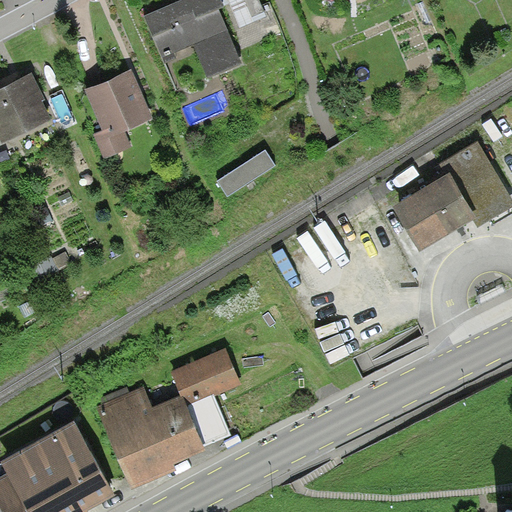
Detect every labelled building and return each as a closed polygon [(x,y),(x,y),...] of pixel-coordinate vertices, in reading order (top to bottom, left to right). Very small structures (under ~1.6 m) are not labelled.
[(209,78),(242,64),(228,31),(219,10),(232,5),(241,26),(265,16),(258,0),(190,0),(147,18),(164,57),(195,44),(209,78)] [(126,133),(154,121),(138,81),(132,69),(84,90),(102,131),(94,134),(105,159),(132,148),(126,133)] [(0,135),(4,143),(53,120),(32,75),(18,81),(0,89),(0,135)] [(448,175),(476,222),(479,227),(511,207),(511,202),(478,146),(443,166),(448,175)] [(267,151),(220,182),(229,195),(276,164),(267,151)] [(448,175),(392,207),(420,254),(476,222),(448,175)] [(173,374),(183,399),(152,412),(143,389),(99,408),(133,490),(176,472),(173,465),(205,452),(203,447),(187,407),(214,396),(215,397),(241,386),(227,351),(173,374)] [(214,396),(187,407),(203,447),(232,435),(215,397),(214,396)] [(0,466),(8,481),(0,485),(0,505),(3,511),(88,511),(89,511),(114,497),(74,426),(0,466)] [(496,508),(494,511),(511,511),(511,504),(505,503),(496,508)]
